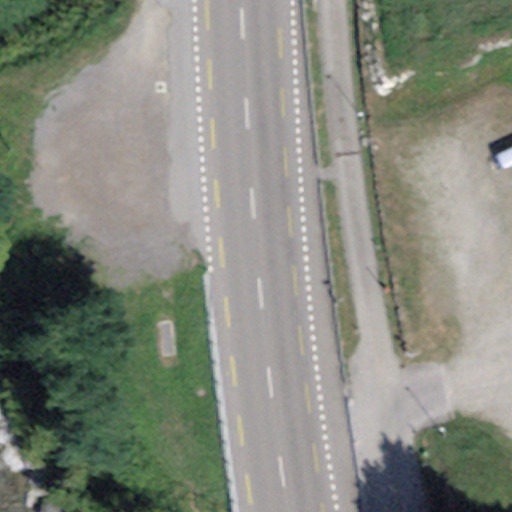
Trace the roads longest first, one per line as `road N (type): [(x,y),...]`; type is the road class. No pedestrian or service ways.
road 1 (secondary): [(241,0),(249,176),(286,511)]
road 2 (residential): [(364,294),(398,511)]
road 3 (track): [(168,0),(179,121),(249,176)]
